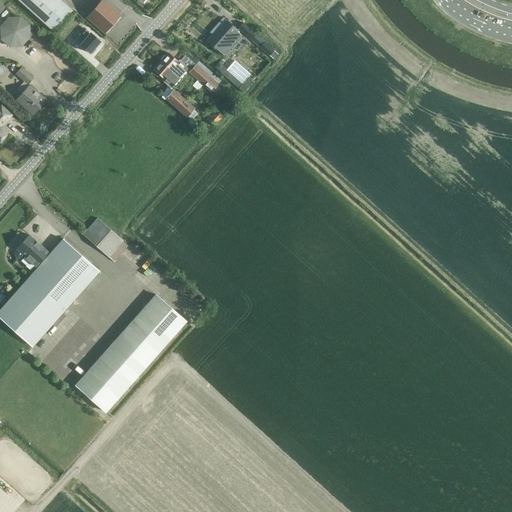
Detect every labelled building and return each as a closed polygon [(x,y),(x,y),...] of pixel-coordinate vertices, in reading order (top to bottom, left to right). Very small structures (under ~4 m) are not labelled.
[(18,0),(53,31),(72,10),(60,0),(18,0)] [(102,0),(101,0),(86,17),(104,33),(120,15),(102,0)] [(2,44),(29,45),(30,17),(3,16),(2,44)] [(219,52),(238,31),(227,21),(214,35),(213,33),(206,41),(219,52)] [(251,39),(255,34),(243,23),(239,27),(251,39)] [(89,54),(100,42),(85,29),(81,34),(86,38),(80,45),(89,54)] [(269,55),(274,50),(264,42),(260,47),(269,55)] [(181,62),(179,63),(168,53),(161,61),(179,78),(188,68),(181,62)] [(179,78),(161,61),(154,69),(164,78),(162,80),(171,88),(179,78)] [(234,61),(227,70),(223,67),(222,69),(222,68),(222,64),(219,62),(215,67),(219,70),(219,71),(223,75),(242,91),(243,92),(252,81),(249,78),(248,76),(250,75),(234,61)] [(196,64),(188,72),(211,93),(219,84),(196,64)] [(28,84),(33,78),(22,68),(16,74),(28,84)] [(33,115),(47,100),(30,85),(17,100),(33,115)] [(187,117),(194,109),(173,91),(167,99),(187,117)] [(1,106),(0,106),(0,141),(1,141),(3,140),(4,139),(5,137),(5,135),(8,132),(1,126),(11,115),(1,106)] [(98,218),(89,227),(83,235),(108,257),(123,241),(98,218)] [(17,249),(14,252),(14,256),(17,259),(21,258),(24,255),(37,267),(49,253),(29,235),(17,249)] [(62,238),(49,253),(37,267),(13,294),(0,308),(0,317),(32,347),(99,271),(62,238)] [(155,294),(75,385),(106,412),(186,321),(155,294)]
